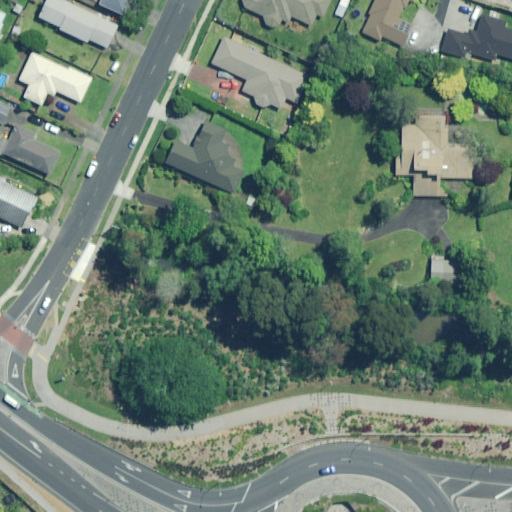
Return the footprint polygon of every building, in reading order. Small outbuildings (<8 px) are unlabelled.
[(59,0),(47,0),(39,20),(59,30),(58,33),(87,46),(89,43),(107,51),(118,26),(59,0)] [(100,0),(98,6),(122,17),(128,0),(100,0)] [(248,0),(244,9),(279,25),(281,21),(289,25),(292,19),(311,27),(316,16),(323,19),(331,0),(248,0)] [(341,18),(350,1),(347,0),(341,0),(334,15),(341,18)] [(374,0),(360,34),(380,43),(382,39),(403,48),(413,27),(399,21),(408,0),(374,0)] [(467,31),(466,36),(447,32),(442,53),(464,57),(465,54),(495,61),(496,57),(511,60),(511,32),(504,31),(506,23),(481,18),(478,33),(467,31)] [(245,83),(241,93),(281,112),(286,103),(296,107),(311,77),(223,35),(208,66),(245,83)] [(80,105),(92,78),(69,68),(68,70),(31,53),(18,82),(27,86),(21,100),(42,109),(48,96),(54,99),(56,94),(80,105)] [(11,107),(0,102),(0,126),(2,127),(11,107)] [(393,178),(413,179),(412,197),(442,198),(443,180),(473,181),(473,167),(474,145),(447,144),(448,119),(447,119),(396,117),(394,163),(393,178)] [(223,141),(227,133),(203,123),(190,150),(173,142),(163,164),(233,196),(243,174),(234,169),(238,160),(226,155),(231,145),(223,141)] [(16,128),(14,134),(4,130),(0,139),(0,156),(51,177),(60,152),(31,141),(33,135),(16,128)] [(20,192),(0,182),(0,219),(21,230),(36,199),(20,192)] [(460,263),(431,262),(430,287),(459,287),(460,263)] [(407,511),(403,481),(384,484),(384,489),(368,492),(367,487),(342,491),(345,511),(407,511)]
